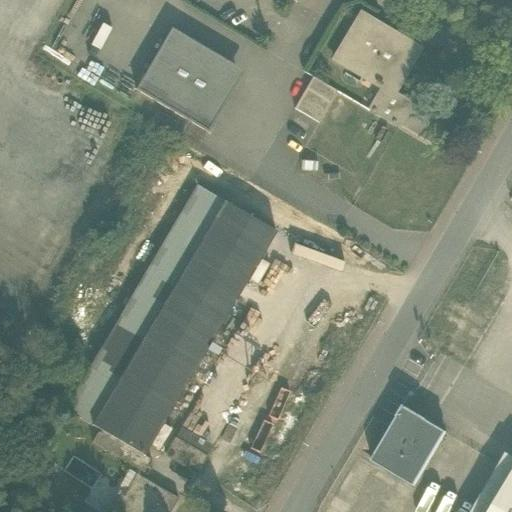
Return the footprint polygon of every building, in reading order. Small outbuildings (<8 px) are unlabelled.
[(306,0),(304,5),(333,19),(341,0),(306,0)] [(361,14),(347,38),(358,44),(373,21),(361,14)] [(382,89),(393,96),(395,94),(421,49),(373,21),(358,44),(347,38),(334,61),(382,89)] [(171,29),(161,47),(233,89),(243,72),(171,29)] [(135,91),(207,133),(233,89),(161,47),(135,91)] [(306,89),(331,103),(337,92),(313,78),(306,89)] [(294,109),(318,123),(331,103),(306,89),(294,109)] [(369,111),(398,129),(413,104),(395,94),(393,96),(382,89),(369,111)] [(64,411),(100,432),(144,458),(276,234),(197,188),(64,411)] [(371,462),(414,488),(446,433),(427,421),(403,407),(397,418),(396,418),(371,462)] [(150,462),(144,458),(100,432),(92,443),(143,473),(150,462)] [(160,466),(188,482),(196,468),(168,452),(160,466)] [(9,481),(28,492),(40,472),(21,461),(9,481)] [(511,511),(511,475),(490,511),(511,511)] [(171,511),(178,501),(136,476),(125,495),(119,491),(105,511),(171,511)]
